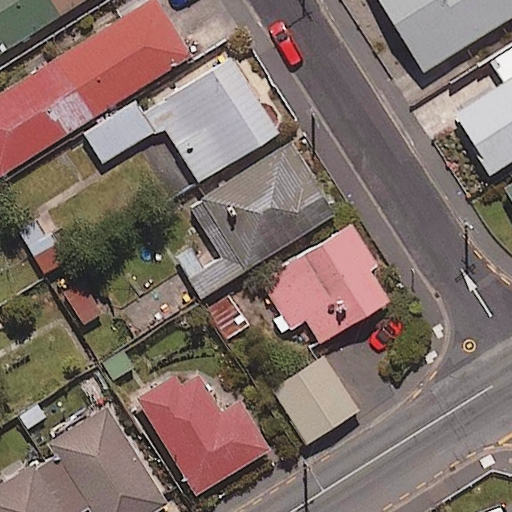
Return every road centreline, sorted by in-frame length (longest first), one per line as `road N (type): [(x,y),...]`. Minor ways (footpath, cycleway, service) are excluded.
road 1 (residential): [(511,365),(283,0)]
road 2 (residential): [(511,373),(293,511)]
